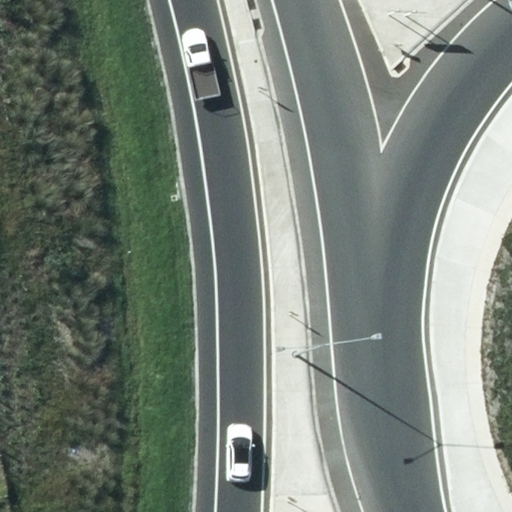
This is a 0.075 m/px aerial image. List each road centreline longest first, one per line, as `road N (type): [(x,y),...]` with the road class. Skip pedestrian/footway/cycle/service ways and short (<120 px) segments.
road 1 (motorway): [(239,511),(239,243),(193,0)]
road 2 (trunk): [(373,342),(348,130),(307,0)]
road 3 (trunk): [(373,342),(382,260),(407,182),(447,110),(511,38)]
road 4 (trunk): [(406,502),(382,424),(373,342)]
